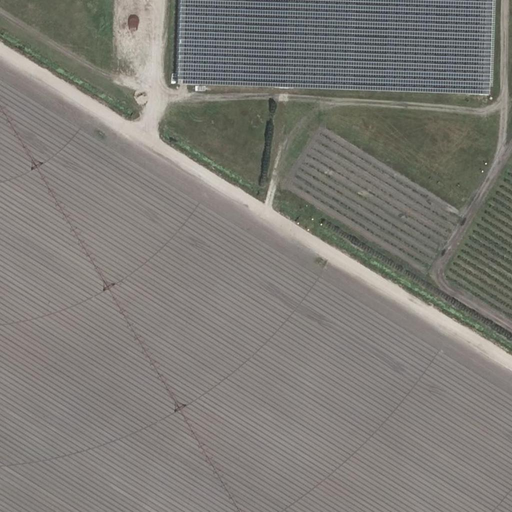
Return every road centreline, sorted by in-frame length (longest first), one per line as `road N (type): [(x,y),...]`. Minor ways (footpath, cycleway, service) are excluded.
road 1 (track): [(511,365),(0,48)]
road 2 (track): [(511,150),(440,254),(441,283),(511,326)]
road 3 (track): [(484,193),(503,122),(506,0)]
road 4 (track): [(162,0),(147,140)]
